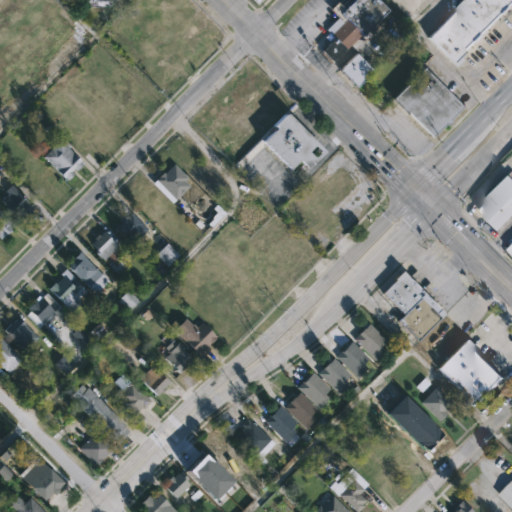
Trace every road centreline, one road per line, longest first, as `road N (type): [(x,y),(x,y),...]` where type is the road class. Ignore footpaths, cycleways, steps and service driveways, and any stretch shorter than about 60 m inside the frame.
road 1 (residential): [(0,290),(286,0)]
road 2 (secondary): [(413,192),(238,362),(221,391)]
road 3 (secondary): [(413,192),(221,0)]
road 4 (secondary): [(221,391),(92,511)]
road 5 (secondary): [(221,391),(255,380),(353,291)]
road 6 (residential): [(115,511),(0,395)]
road 7 (residential): [(404,511),(511,403)]
road 8 (secondary): [(511,291),(413,192)]
